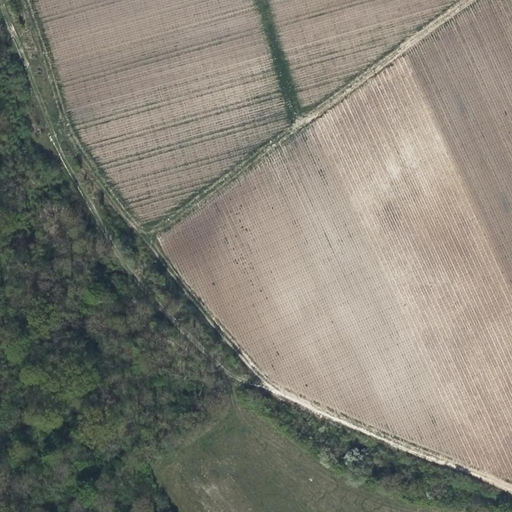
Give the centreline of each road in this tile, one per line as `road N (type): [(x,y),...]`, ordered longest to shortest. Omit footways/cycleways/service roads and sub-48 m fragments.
road 1 (track): [(511,485),(420,458),(303,408),(257,371),(183,297),(72,144),(0,2)]
road 2 (track): [(463,0),(140,235)]
